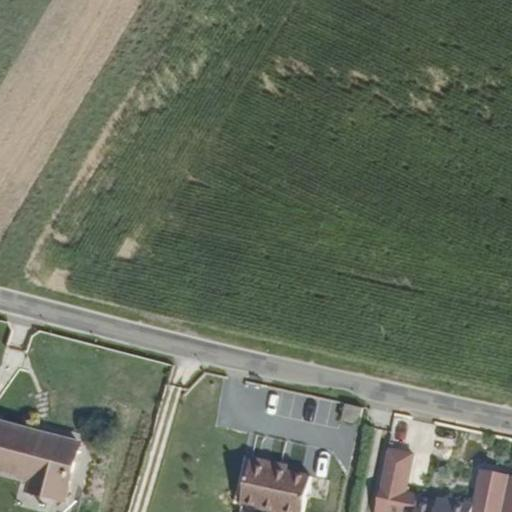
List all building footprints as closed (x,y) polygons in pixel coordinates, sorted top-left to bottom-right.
[(372,437),(377,416),(357,411),(352,432),(372,437)] [(91,442),(8,421),(0,452),(0,466),(44,478),(42,489),(78,497),(91,442)] [(347,444),(342,463),(357,467),(362,447),(347,444)] [(426,465),(400,459),(389,511),(431,511),(433,504),(419,501),(426,465)] [(296,472),(273,466),(262,511),(263,511),(326,511),(333,485),(295,477),(296,472)] [(511,511),(511,489),(496,485),(489,511),(511,511)]
